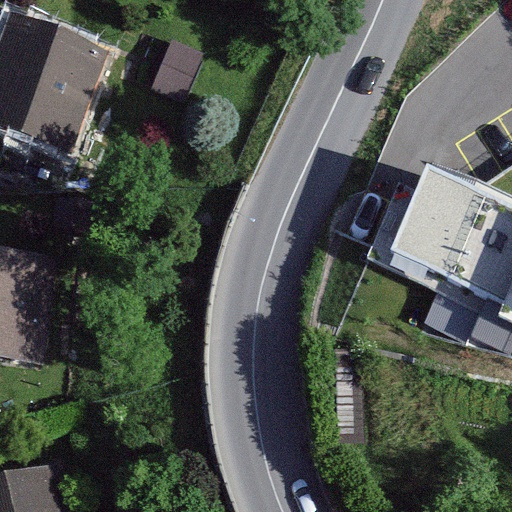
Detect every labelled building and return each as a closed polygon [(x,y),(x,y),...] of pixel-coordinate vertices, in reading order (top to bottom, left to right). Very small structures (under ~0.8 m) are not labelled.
[(0,131),(68,158),(106,57),(11,21),(0,49),(0,131)] [(204,56),(171,42),(149,93),(182,107),(204,56)] [(511,214),(427,177),(391,259),(511,312),(511,214)] [(93,204),(57,199),(53,230),(89,235),(93,204)] [(0,360),(41,364),(50,264),(0,259),(0,360)] [(0,511),(62,511),(54,473),(0,485),(0,511)]
